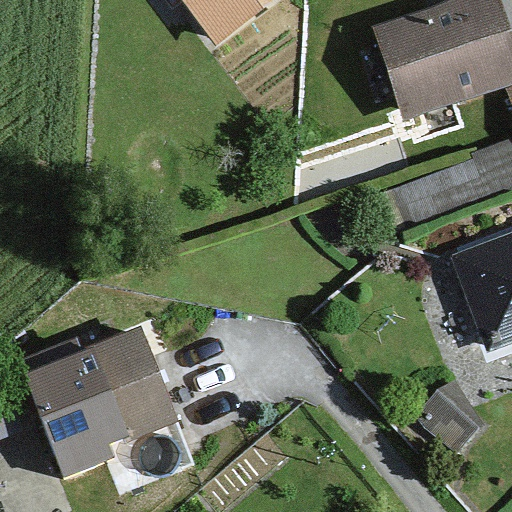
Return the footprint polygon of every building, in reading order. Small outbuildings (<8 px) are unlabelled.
[(183,0),(215,40),(266,0),(183,0)] [(511,74),(490,0),(470,0),(369,29),(393,115),(511,80),(511,74)] [(511,332),(511,241),(453,263),(482,343),(511,332)] [(137,328),(23,372),(59,467),(174,423),(137,328)] [(429,414),(467,428),(479,393),(441,379),(429,414)]
